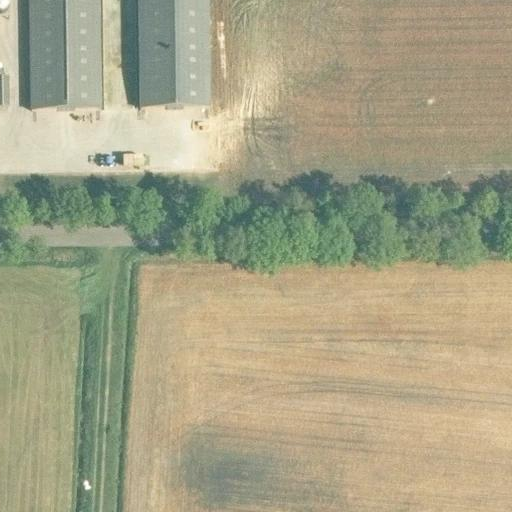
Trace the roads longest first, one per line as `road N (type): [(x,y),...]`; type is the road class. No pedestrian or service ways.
road 1 (tertiary): [(0,238),(511,229)]
road 2 (track): [(112,236),(97,511)]
